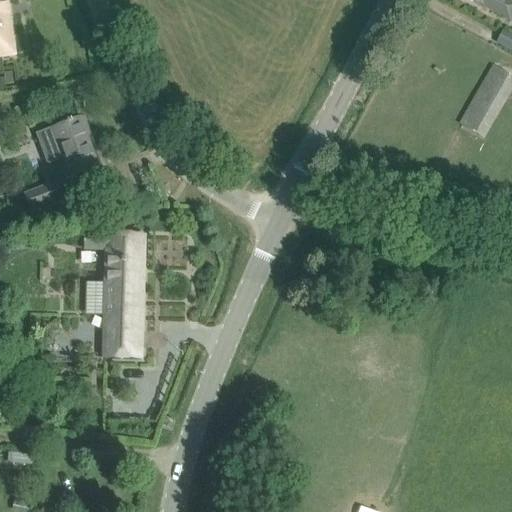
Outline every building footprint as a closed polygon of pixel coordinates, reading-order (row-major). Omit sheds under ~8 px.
[(0,0),(0,57),(14,56),(9,18),(7,18),(6,6),(7,6),(6,0),(0,0)] [(468,0),(510,23),(511,18),(511,3),(505,0),(468,0)] [(511,37),(503,32),(497,43),(511,51),(511,37)] [(511,86),(511,77),(495,67),(462,126),(482,138),(511,86)] [(71,181),(99,170),(86,137),(89,135),(83,119),(73,123),(72,121),(68,123),(69,124),(37,136),(50,168),(64,163),(71,181)] [(63,201),(57,186),(25,199),(31,213),(63,201)] [(140,365),(144,237),(86,235),(86,246),(106,246),(103,365),(140,365)] [(175,422),(164,418),(160,428),(171,432),(175,422)]
